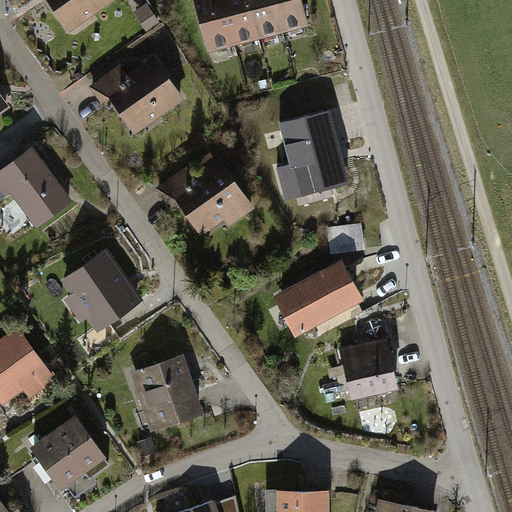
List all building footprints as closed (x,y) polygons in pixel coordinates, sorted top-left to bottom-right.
[(50,0),(60,14),(72,6),(77,12),(89,4),(93,10),(107,0),(50,0)] [(223,0),(197,0),(209,47),(234,41),(223,0)] [(249,0),(223,0),(234,41),(258,34),(249,0)] [(275,0),(249,0),(258,34),(283,28),(275,0)] [(301,0),(275,0),(283,28),(307,22),(301,0)] [(121,67),(93,86),(102,99),(110,93),(126,116),(137,108),(142,114),(154,106),(159,112),(181,97),(155,60),(129,78),(121,67)] [(294,109),(261,118),(265,133),(284,128),(293,161),(297,160),(304,188),(343,178),(329,126),(301,133),(294,109)] [(37,142),(0,168),(0,192),(10,206),(27,194),(55,233),(85,211),(37,142)] [(187,169),(160,188),(169,201),(177,195),(193,218),(204,210),(209,216),(221,207),(231,221),(252,206),(220,162),(218,164),(211,154),(200,161),(207,171),(195,180),(187,169)] [(363,244),(360,224),(330,229),(333,249),(363,244)] [(104,253),(67,279),(101,326),(137,300),(104,253)] [(339,266),(283,296),(299,327),(356,297),(339,266)] [(31,337),(0,355),(0,380),(17,410),(59,385),(31,337)] [(386,337),(341,347),(352,395),(397,385),(386,337)] [(180,357),(142,370),(148,385),(140,388),(148,409),(155,407),(161,424),(199,411),(180,357)] [(90,422),(48,447),(76,495),(118,471),(90,422)] [(325,511),(326,494),(279,494),(279,511),(325,511)] [(10,511),(0,495),(0,511),(10,511)] [(220,503),(222,511),(241,511),(238,498),(220,503)] [(217,511),(215,502),(183,511),(217,511)] [(433,511),(434,511),(382,502),(380,511),(433,511)]
